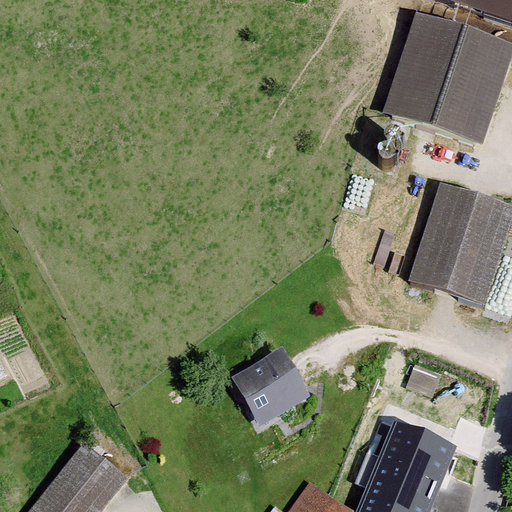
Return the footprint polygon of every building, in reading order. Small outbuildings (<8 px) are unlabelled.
[(511,0),(439,0),(511,21),(511,0)] [(511,56),(511,55),(412,23),(379,125),(479,158),(511,56)] [(511,223),(511,213),(439,189),(408,285),(484,309),(511,223)] [(281,354),(230,384),(260,436),(311,406),(281,354)] [(440,511),(460,455),(388,426),(357,511),(440,511)] [(101,511),(125,484),(83,449),(31,511),(101,511)] [(339,511),(311,490),(292,511),(339,511)]
